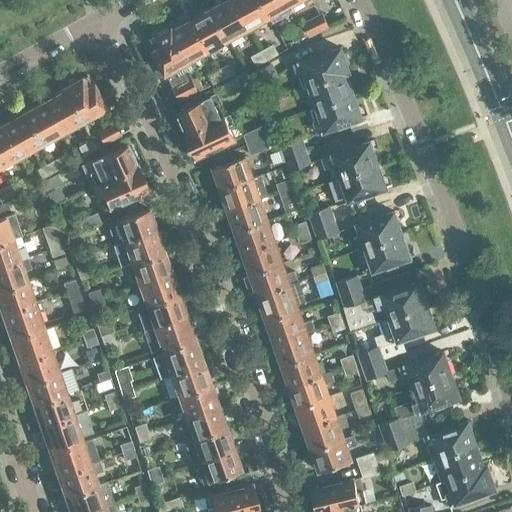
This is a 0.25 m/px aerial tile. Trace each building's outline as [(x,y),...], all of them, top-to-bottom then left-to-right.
[(221,2),(211,7),(230,40),(242,32),(244,36),(252,32),(233,0),(228,0),(223,3),(221,2)] [(233,0),(252,32),(261,27),(259,23),(270,17),(260,0),(233,0)] [(293,9),(291,5),(288,0),(260,0),(270,17),(282,10),(284,14),(293,9)] [(230,40),(211,7),(203,12),(203,14),(202,14),(192,20),(211,54),(220,49),(218,46),(230,40)] [(323,14),(304,23),(310,36),(329,27),(323,14)] [(180,24),(172,29),(190,62),(202,55),(204,59),(211,54),(192,20),(181,25),(180,24)] [(307,34),(301,24),(290,30),(295,40),(307,34)] [(157,36),(152,39),(148,41),(168,77),(179,101),(199,92),(189,71),(194,69),(192,65),(190,62),(172,29),(172,28),(168,30),(168,28),(156,35),(157,36)] [(262,50),(268,60),(280,53),(274,42),(262,50)] [(346,55),(344,54),(341,48),(325,53),(325,52),(314,55),(315,57),(295,64),(299,75),(302,74),(306,87),(344,74),(346,73),(350,72),(347,65),(349,63),(346,55)] [(268,60),(262,50),(253,55),(259,65),(268,60)] [(254,71),(262,85),(280,74),(272,61),(254,71)] [(219,69),(224,78),(236,72),(231,63),(219,69)] [(224,78),(219,69),(209,75),(213,84),(224,78)] [(314,108),(351,95),(354,94),(346,73),(344,74),(306,87),(314,108)] [(81,121),(96,113),(98,117),(107,111),(88,75),(76,81),(74,81),(68,84),(68,86),(63,89),(63,90),(81,121)] [(233,79),(220,86),(224,94),(237,88),(233,79)] [(54,96),(44,102),(63,136),(72,131),(70,127),(81,121),(63,90),(54,95),(54,96)] [(185,130),(186,131),(225,114),(220,104),(222,103),(218,93),(205,99),(204,98),(201,100),(201,101),(177,112),(179,116),(177,117),(183,131),(185,130)] [(279,94),(265,99),(269,109),(282,103),(279,94)] [(347,120),(361,116),(354,94),(351,95),(314,108),(317,119),(312,121),(316,131),(335,124),(336,126),(348,122),(347,120)] [(30,107),(22,112),(40,144),(52,137),(54,141),(63,136),(44,102),(32,108),(30,107)] [(21,159),(30,154),(28,150),(40,144),(22,112),(13,117),(13,119),(2,125),(21,159)] [(196,157),(207,152),(236,139),(230,126),(236,124),(230,112),(225,114),(186,131),(187,134),(185,135),(196,157)] [(260,128),(245,135),(248,146),(276,135),(269,116),(258,122),(260,128)] [(114,123),(97,133),(103,144),(120,134),(114,123)] [(2,125),(0,126),(0,125),(0,165),(10,160),(12,164),(21,159),(2,125)] [(276,135),(248,146),(251,154),(266,148),(279,143),(276,135)] [(286,159),(305,152),(299,136),(280,143),(286,159)] [(96,147),(92,139),(78,146),(83,154),(96,147)] [(328,167),(333,180),(378,164),(370,141),(355,147),(355,146),(344,149),(344,150),(316,161),(320,170),(328,167)] [(98,184),(136,167),(134,163),(136,162),(130,149),(128,150),(126,146),(102,157),(101,155),(99,156),(99,158),(87,164),(91,173),(93,172),(98,184)] [(305,152),(286,159),(291,171),(309,164),(305,152)] [(63,154),(50,161),(55,170),(68,163),(63,154)] [(217,179),(220,189),(253,178),(252,174),(246,156),(213,167),(214,169),(213,172),(215,178),(217,179)] [(42,177),(55,170),(50,161),(37,169),(42,177)] [(386,187),(378,164),(333,180),(337,192),(333,193),(337,204),(362,196),(363,197),(373,193),(372,192),(386,187)] [(103,196),(108,207),(148,189),(138,166),(136,167),(98,184),(94,185),(99,197),(103,196)] [(22,177),(7,186),(11,194),(26,186),(22,177)] [(261,199),(260,195),(253,178),(220,189),(221,191),(220,193),(223,200),(225,201),(228,210),(261,199)] [(282,191),(293,187),(291,179),(279,183),(282,191)] [(0,199),(0,200),(11,194),(7,186),(0,189),(0,199)] [(296,194),(293,187),(282,191),(284,198),(296,194)] [(234,229),(235,231),(268,220),(261,199),(228,210),(231,219),(230,222),(232,227),(234,229)] [(308,214),(313,228),(333,221),(328,207),(308,214)] [(116,219),(124,242),(156,231),(153,222),(154,219),(152,212),(149,211),(148,208),(116,219)] [(357,249),(362,248),(402,233),(395,211),(380,216),(379,215),(369,219),(369,220),(349,227),(357,249)] [(21,235),(13,213),(0,217),(0,242),(12,238),(21,235)] [(96,213),(78,220),(82,230),(100,222),(96,213)] [(272,230),(268,220),(235,231),(236,232),(235,235),(237,242),(239,243),(242,252),(275,240),(272,230)] [(293,234),(298,232),(310,228),(307,221),(290,227),(293,234)] [(333,221),(313,228),(317,240),(337,233),(333,221)] [(50,249),(61,245),(59,239),(65,237),(59,222),(43,227),(50,249)] [(310,228),(298,232),(301,240),(312,236),(310,228)] [(124,242),(130,262),(162,250),(163,248),(161,240),(159,239),(156,231),(124,242)] [(411,257),(402,233),(362,248),(367,260),(361,262),(366,274),(385,267),(386,269),(397,265),(396,263),(411,257)] [(22,247),(15,249),(12,238),(0,242),(0,265),(25,257),(22,247)] [(249,272),(250,274),(283,263),(275,240),(242,252),(246,262),(245,264),(247,271),(249,272)] [(73,259),(85,254),(81,242),(68,246),(73,259)] [(64,253),(61,245),(50,249),(53,257),(64,253)] [(137,283),(170,271),(167,263),(168,260),(166,254),(164,253),(162,250),(130,262),(137,283)] [(93,251),(85,254),(73,259),(80,280),(93,276),(88,263),(96,260),(93,251)] [(0,290),(26,281),(23,271),(28,270),(24,259),(26,258),(25,257),(0,265),(0,290)] [(287,274),(283,263),(250,274),(251,276),(250,278),(252,284),(254,285),(258,295),(299,280),(296,270),(287,274)] [(314,275),(327,270),(324,263),(312,267),(314,275)] [(330,278),(327,270),(314,275),(317,283),(330,278)] [(137,283),(145,305),(178,293),(177,292),(178,289),(176,283),(173,281),(170,271),(137,283)] [(339,296),(360,289),(356,275),(335,282),(339,296)] [(64,290),(77,285),(75,279),(62,284),(64,290)] [(265,314),(267,321),(299,310),(294,294),(303,291),(299,280),(258,295),(261,304),(260,306),(262,313),(265,314)] [(0,310),(1,313),(33,301),(26,281),(0,290),(0,310)] [(383,307),(387,318),(427,304),(419,281),(405,286),(405,285),(395,288),(395,289),(364,301),(360,289),(339,296),(351,330),(375,322),(371,310),(383,307)] [(77,285),(64,290),(72,314),(85,309),(77,285)] [(101,296),(101,295),(98,288),(87,292),(89,300),(101,296)] [(153,327),(185,316),(182,307),(183,303),(181,297),(179,295),(178,293),(145,305),(149,317),(143,319),(147,329),(153,326),(153,327)] [(101,296),(89,300),(92,307),(104,304),(101,296)] [(39,299),(33,301),(1,313),(4,322),(3,325),(6,332),(8,333),(9,335),(24,330),(26,335),(43,329),(41,324),(37,311),(43,309),(39,299)] [(435,327),(427,304),(387,318),(382,320),(386,331),(373,336),(377,346),(378,345),(379,347),(410,337),(410,338),(421,334),(421,333),(435,327)] [(304,323),(300,312),(299,310),(267,321),(269,324),(266,328),(268,334),(272,335),(275,344),(307,332),(315,330),(312,320),(304,323)] [(330,316),(332,323),(344,319),(342,312),(330,316)] [(111,316),(95,322),(103,344),(117,339),(114,330),(116,330),(111,316)] [(153,327),(162,351),(194,340),(192,334),(193,331),(191,325),(188,324),(185,316),(153,327)] [(347,327),(344,319),(332,323),(335,331),(347,327)] [(83,339),(94,335),(91,328),(81,332),(83,339)] [(15,353),(18,362),(50,351),(43,329),(26,335),(24,330),(9,335),(12,343),(10,346),(13,352),(15,353)] [(282,364),(282,365),(315,354),(307,332),(275,344),(278,353),(277,356),(279,363),(282,364)] [(97,343),(94,335),(83,339),(86,347),(97,343)] [(117,339),(103,344),(106,352),(119,347),(117,339)] [(159,380),(170,376),(203,364),(200,355),(200,352),(198,346),(196,345),(194,340),(162,351),(163,354),(151,358),(159,380)] [(357,353),(362,367),(383,360),(379,347),(378,345),(377,346),(357,353)] [(25,382),(25,383),(58,372),(50,351),(18,362),(22,372),(20,375),(22,380),(25,382)] [(420,360),(387,372),(388,373),(386,374),(389,381),(405,375),(410,389),(452,374),(444,351),(430,356),(429,355),(419,359),(420,360)] [(286,378),(290,387),(322,376),(327,374),(323,363),(318,364),(315,354),(282,365),(283,367),(281,371),(283,376),(286,378)] [(346,367),(357,363),(355,355),(343,359),(346,367)] [(388,373),(387,372),(383,360),(362,367),(366,381),(386,374),(388,373)] [(360,370),(357,363),(346,367),(348,375),(360,370)] [(206,372),(203,364),(170,376),(178,397),(210,385),(209,383),(211,381),(208,374),(206,372)] [(113,371),(121,394),(133,389),(130,379),(129,380),(124,367),(113,371)] [(99,381),(109,378),(106,370),(96,373),(99,381)] [(58,372),(25,383),(26,386),(25,388),(27,394),(29,395),(33,405),(65,393),(58,372)] [(327,374),(322,376),(290,387),(293,396),(291,399),(293,405),(296,406),(296,408),(329,396),(325,385),(336,381),(333,372),(327,374)] [(415,413),(424,410),(436,406),(437,407),(446,403),(446,402),(460,397),(452,374),(410,389),(414,400),(394,407),(398,418),(399,418),(415,413)] [(112,385),(109,378),(99,381),(101,389),(112,385)] [(170,409),(174,422),(218,407),(214,398),(215,394),(213,387),(210,386),(210,385),(178,397),(181,405),(170,409)] [(345,415),(357,411),(371,406),(366,388),(352,393),(355,401),(342,405),(345,415)] [(136,396),(133,389),(121,394),(123,401),(136,396)] [(106,404),(117,401),(114,392),(103,396),(106,404)] [(33,405),(33,406),(34,407),(32,409),(34,415),(37,417),(41,426),(73,415),(81,412),(77,400),(68,402),(65,393),(33,405)] [(301,420),(305,430),(345,415),(342,405),(333,408),(329,396),(296,408),(297,410),(296,412),(298,419),(301,420)] [(119,408),(117,401),(106,404),(108,412),(119,408)] [(371,406),(357,411),(360,418),(374,414),(371,406)] [(220,415),(218,407),(174,422),(177,430),(181,444),(225,428),(224,425),(225,423),(223,417),(220,415)] [(82,442),(75,423),(73,415),(41,426),(43,434),(42,437),(44,444),(47,445),(48,447),(63,442),(65,448),(82,442)] [(311,448),(312,450),(344,439),(341,429),(349,427),(345,415),(305,430),(308,438),(307,440),(309,447),(311,448)] [(379,425),(383,438),(404,431),(399,418),(398,418),(379,425)] [(433,460),(436,459),(474,445),(477,444),(468,421),(455,426),(454,425),(444,428),(445,430),(425,437),(433,460)] [(135,426),(138,435),(150,431),(147,422),(135,426)] [(189,465),(194,463),(232,449),(229,439),(230,437),(228,431),(226,429),(225,428),(181,444),(189,465)] [(152,437),(150,431),(138,435),(140,441),(152,437)] [(404,431),(383,438),(387,451),(408,443),(404,431)] [(312,450),(312,451),(315,459),(314,461),(316,468),(318,469),(319,472),(352,461),(347,447),(355,444),(352,436),(344,439),(312,450)] [(91,440),(82,443),(82,442),(65,448),(63,442),(48,447),(51,456),(49,458),(52,465),(55,466),(58,475),(98,461),(91,440)] [(121,452),(133,448),(131,441),(119,445),(121,452)] [(477,444),(474,445),(436,459),(444,481),(482,467),(484,466),(477,444)] [(137,461),(133,448),(121,452),(125,465),(137,461)] [(201,484),(207,482),(240,470),(239,468),(240,465),(238,459),(235,457),(232,449),(194,463),(201,484)] [(375,455),(374,454),(358,459),(361,468),(378,464),(377,462),(388,459),(386,452),(375,455)] [(390,464),(388,459),(377,462),(378,464),(361,468),(365,477),(381,473),(379,468),(390,464)] [(93,473),(101,470),(98,461),(58,475),(61,483),(59,487),(61,493),(64,494),(65,495),(97,484),(93,473)] [(488,465),(484,466),(482,467),(444,481),(437,483),(446,506),(469,498),(470,500),(482,496),(481,494),(496,489),(494,482),(495,480),(493,472),(490,471),(488,465)] [(148,470),(151,478),(162,474),(159,466),(148,470)] [(162,474),(151,478),(153,484),(164,480),(162,474)] [(315,504),(317,511),(331,511),(361,505),(364,505),(366,504),(368,504),(362,477),(312,489),(314,499),(312,502),(315,504)] [(418,491),(415,481),(402,486),(405,495),(418,491)] [(65,495),(65,497),(64,501),(66,507),(69,509),(70,511),(88,511),(113,503),(107,482),(97,486),(97,484),(65,495)] [(139,495),(148,491),(146,484),(136,487),(139,495)] [(207,511),(248,511),(257,510),(259,509),(252,485),(208,496),(211,507),(206,508),(207,511)] [(150,498),(148,491),(139,495),(141,501),(150,498)] [(160,511),(191,511),(189,506),(185,507),(181,496),(158,504),(160,511)] [(116,511),(113,503),(88,511),(116,511)]
